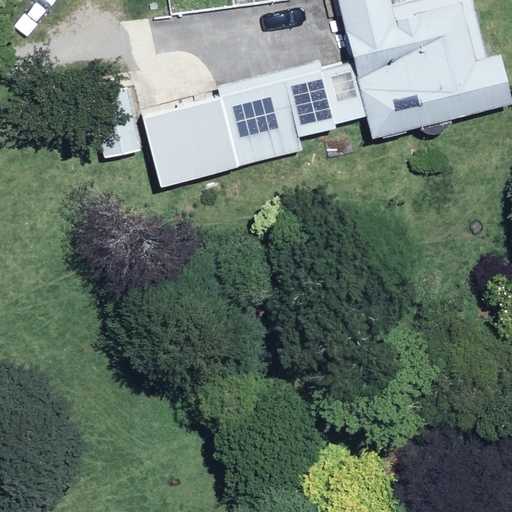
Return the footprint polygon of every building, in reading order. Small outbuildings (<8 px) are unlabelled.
[(337,0),(343,24),(392,13),(389,0),(337,0)] [(470,0),(450,0),(392,13),(343,24),(352,69),(479,40),(470,0)] [(509,107),(498,55),(483,58),(479,40),(352,69),(355,78),(364,118),(368,138),(509,107)] [(320,77),(281,86),(294,140),(333,131),(331,125),(322,85),(320,77)] [(355,78),(322,85),(331,125),(364,118),(355,78)] [(281,86),(223,98),(230,129),(239,167),(297,154),(294,140),(281,86)] [(223,98),(176,109),(183,140),(230,129),(223,98)]
